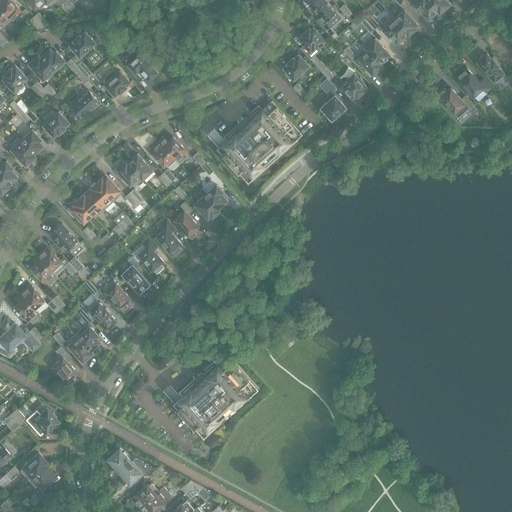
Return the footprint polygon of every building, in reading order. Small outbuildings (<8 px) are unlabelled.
[(22,12),(11,0),(3,0),(0,3),(0,6),(13,20),(22,12)] [(50,5),(45,0),(27,0),(35,8),(44,0),(49,5),(50,5)] [(313,0),(310,4),(321,17),(316,21),(325,30),(333,40),(338,36),(331,27),(330,27),(333,24),(331,22),(339,15),(325,0),(313,0)] [(440,13),(428,0),(414,0),(415,1),(413,2),(428,19),(437,10),(440,13)] [(450,4),(446,0),(428,0),(440,13),(450,4)] [(352,13),(344,4),(339,8),(348,17),(352,13)] [(13,20),(0,6),(0,24),(1,24),(3,26),(11,19),(12,21),(13,20)] [(366,10),(362,14),(365,18),(367,20),(371,16),(373,15),(368,9),(366,10)] [(416,23),(404,10),(395,18),(392,16),(409,35),(416,28),(414,27),(415,26),(414,25),(416,23)] [(50,25),(38,12),(34,16),(44,27),(50,25)] [(44,27),(34,16),(29,20),(38,29),(44,27)] [(380,25),(371,16),(367,20),(375,29),(380,25)] [(409,35),(392,16),(384,23),(386,26),(383,29),(389,36),(391,35),(396,41),(399,39),(399,40),(407,33),(408,35),(409,35)] [(375,29),(367,20),(365,18),(360,22),(371,33),(375,29)] [(300,39),(304,44),(300,48),(310,59),(320,50),(318,47),(325,40),(313,27),(311,29),(309,27),(302,34),(303,36),(300,39)] [(13,40),(3,28),(0,30),(0,34),(7,43),(13,40)] [(74,41),(70,45),(80,56),(83,53),(87,57),(95,66),(103,58),(95,50),(92,46),(95,43),(85,31),(81,35),(80,34),(73,40),(74,41)] [(390,54),(375,38),(373,39),(371,37),(363,44),(382,66),(383,65),(380,63),(390,54)] [(382,66),(363,44),(365,47),(357,54),(360,56),(358,58),(373,74),(382,66)] [(356,55),(347,46),(343,50),(351,59),(356,55)] [(65,60),(63,58),(59,53),(56,55),(50,48),(40,57),(53,71),(65,60)] [(124,57),(117,50),(113,54),(119,61),(124,57)] [(157,72),(141,53),(129,64),(136,72),(136,71),(143,79),(146,75),(150,79),(157,72)] [(504,72),(498,66),(499,65),(493,59),(493,60),(486,53),(485,54),(484,53),(478,59),(479,60),(477,61),(494,80),(495,80),(498,83),(505,75),(503,73),(504,72)] [(294,79),(309,65),(299,54),(294,58),(293,57),(287,63),(288,63),(283,67),(294,79)] [(53,71),(40,57),(37,59),(35,57),(29,63),(44,79),(53,71)] [(325,66),(317,57),(312,61),(321,70),(325,66)] [(81,70),(77,65),(71,58),(66,63),(76,74),(81,70)] [(92,72),(81,61),(77,65),(81,70),(87,77),(92,72)] [(21,83),(27,77),(16,66),(13,69),(11,67),(4,74),(5,76),(3,78),(15,91),(17,93),(25,87),(22,84),(23,84),(21,83)] [(333,76),(325,66),(321,70),(327,78),(329,80),(333,76)] [(480,82),(466,67),(456,76),(473,96),(482,88),(486,92),(492,87),(484,78),(480,82)] [(126,86),(130,82),(120,70),(116,73),(113,69),(105,77),(108,81),(105,84),(115,95),(116,94),(119,91),(120,92),(127,86),(126,86)] [(89,79),(87,77),(81,70),(76,74),(85,83),(89,79)] [(100,82),(92,72),(87,77),(89,79),(95,86),(100,82)] [(366,86),(354,73),(346,79),(348,81),(342,86),(353,98),(356,95),(357,96),(365,90),(364,88),(366,86)] [(331,91),(335,87),(329,80),(327,78),(320,85),(329,94),(327,96),(330,100),(321,107),(325,111),(323,113),(329,119),(333,116),(336,120),(346,111),(344,109),(346,107),(331,91)] [(48,92),(43,87),(37,81),(31,86),(42,98),(48,92)] [(56,93),(47,83),(43,87),(48,92),(51,97),(56,93)] [(306,92),(298,83),(293,87),(301,96),(306,92)] [(475,106),(465,95),(461,99),(451,88),(447,91),(444,87),(437,93),(454,112),(464,103),(471,110),(475,106)] [(81,116),(98,101),(89,90),(71,106),(81,116)] [(59,91),(53,96),(57,100),(62,95),(59,91)] [(22,109),(14,100),(9,104),(17,113),(22,109)] [(248,184),(302,135),(272,100),(253,117),(254,118),(249,123),(251,126),(245,132),(242,129),(237,133),(236,132),(217,149),(248,184)] [(38,118),(30,108),(25,113),(30,118),(33,122),(38,118)] [(25,113),(22,109),(17,113),(26,123),(30,118),(25,113)] [(65,126),(69,122),(59,111),(55,114),(52,110),(43,118),(46,122),(44,124),(54,136),(58,132),(59,133),(65,127),(65,126)] [(43,145),(39,141),(42,139),(33,129),(21,140),(35,156),(36,156),(34,154),(43,145)] [(187,152),(179,143),(173,136),(168,140),(164,144),(160,140),(160,141),(180,163),(188,156),(186,153),(187,152)] [(35,156),(21,140),(11,148),(26,165),(35,156)] [(180,163),(160,141),(150,149),(164,165),(166,164),(168,166),(176,159),(179,163),(180,163)] [(206,161),(197,152),(193,156),(201,165),(206,161)] [(152,170),(138,153),(128,162),(126,159),(143,178),(152,170)] [(143,178),(126,159),(116,168),(131,184),(132,183),(135,186),(143,178)] [(17,175),(11,169),(13,167),(6,160),(3,163),(0,161),(0,160),(0,176),(8,185),(16,178),(15,177),(17,175)] [(214,170),(206,161),(201,165),(209,174),(214,170)] [(176,178),(167,168),(163,172),(171,182),(176,178)] [(171,182),(163,172),(158,177),(167,186),(171,182)] [(8,185),(0,176),(0,192),(1,191),(2,193),(9,187),(8,185)] [(121,191),(107,176),(104,179),(102,177),(96,182),(113,201),(121,194),(119,193),(121,191)] [(113,201),(96,182),(91,187),(92,189),(89,192),(104,209),(113,201)] [(227,199),(221,193),(223,191),(216,184),(205,195),(219,211),(220,211),(218,209),(226,202),(225,201),(227,199)] [(187,195),(179,185),(174,189),(182,199),(187,195)] [(144,199),(134,188),(129,192),(140,204),(144,199)] [(104,209),(89,192),(86,195),(84,193),(79,198),(95,217),(104,209)] [(140,204),(129,192),(125,196),(135,208),(140,204)] [(219,211),(205,195),(195,204),(207,217),(209,215),(210,216),(211,215),(212,217),(219,211)] [(95,217),(79,198),(73,203),(74,205),(71,208),(84,222),(93,214),(95,217)] [(198,226),(188,214),(193,210),(185,201),(180,205),(184,210),(174,219),(192,238),(198,232),(195,229),(198,226)] [(184,247),(171,232),(175,228),(167,218),(158,226),(162,231),(156,236),(174,256),(184,247)] [(117,232),(126,224),(122,220),(113,228),(117,232)] [(80,243),(62,223),(60,224),(59,223),(55,227),(56,228),(51,232),(52,233),(51,233),(67,250),(69,248),(71,251),(80,243)] [(130,229),(126,224),(117,232),(121,237),(130,229)] [(96,235),(87,226),(83,230),(91,239),(96,235)] [(166,265),(153,250),(158,246),(149,236),(144,242),(148,246),(139,254),(156,274),(166,265)] [(56,275),(65,266),(73,275),(77,271),(69,262),(64,256),(60,260),(47,246),(38,255),(58,277),(56,275)] [(58,277),(38,255),(37,255),(41,259),(32,268),(46,283),(47,282),(49,285),(58,277)] [(150,283),(136,268),(140,264),(132,255),(127,260),(132,265),(123,273),(139,292),(142,290),(143,291),(149,286),(147,285),(150,283)] [(75,256),(69,262),(77,271),(79,273),(85,268),(75,256)] [(86,277),(92,271),(87,266),(85,268),(79,273),(86,280),(88,279),(86,277)] [(130,298),(120,287),(124,282),(114,271),(108,276),(111,280),(103,288),(123,310),(130,305),(126,301),(130,298)] [(98,290),(88,279),(86,280),(83,283),(93,294),(98,290)] [(44,300),(30,284),(21,293),(41,315),(35,308),(44,300)] [(41,315),(21,293),(20,293),(24,297),(15,305),(29,321),(30,320),(33,322),(41,315)] [(65,304),(57,295),(52,299),(60,308),(65,304)] [(60,308),(52,299),(48,303),(56,312),(60,308)] [(116,320),(110,313),(111,313),(105,307),(99,301),(98,302),(96,299),(88,306),(91,309),(90,310),(107,329),(108,328),(109,329),(116,323),(115,322),(116,320)] [(93,320),(83,309),(78,313),(88,324),(93,320)] [(38,340),(30,331),(29,330),(25,334),(16,324),(14,327),(7,320),(5,320),(0,329),(0,349),(8,355),(24,340),(34,351),(42,344),(38,340)] [(100,342),(96,337),(94,334),(96,332),(90,325),(86,329),(84,326),(76,333),(91,350),(100,342)] [(42,336),(34,326),(30,331),(38,340),(42,336)] [(65,341),(57,332),(53,336),(61,345),(65,341)] [(91,350),(76,333),(67,341),(70,343),(68,345),(83,361),(89,355),(87,353),(91,350)] [(77,372),(67,361),(71,357),(61,345),(55,351),(62,358),(53,366),(70,385),(77,379),(73,375),(77,372)] [(204,439),(258,390),(227,356),(208,373),(209,374),(204,378),(207,381),(200,387),(198,384),(192,389),(192,388),(173,405),(177,410),(204,439)] [(25,418),(16,408),(12,412),(16,417),(20,422),(25,418)] [(58,421),(47,408),(39,415),(40,416),(35,421),(45,433),(48,430),(50,431),(58,424),(56,423),(58,421)] [(7,425),(16,417),(12,412),(2,421),(7,425)] [(12,432),(21,423),(20,422),(16,417),(7,425),(12,432)] [(0,464),(15,451),(6,441),(0,445),(0,464)] [(155,468),(135,458),(131,461),(123,452),(123,453),(119,449),(113,455),(109,459),(114,464),(114,467),(114,469),(115,472),(116,473),(118,475),(120,476),(122,476),(125,476),(129,482),(137,475),(137,476),(140,473),(144,478),(151,472),(155,468)] [(30,476),(44,463),(42,461),(44,459),(38,452),(22,467),(30,476)] [(46,480),(53,473),(44,463),(30,476),(41,488),(48,482),(46,480)] [(156,476),(167,467),(161,463),(155,468),(151,472),(156,476)] [(9,478),(18,470),(14,465),(5,474),(9,478)] [(186,493),(197,483),(190,480),(181,488),(186,493)] [(147,483),(132,498),(140,507),(160,490),(160,489),(158,490),(151,483),(149,485),(147,483)] [(198,492),(204,487),(197,483),(186,493),(191,498),(198,492)] [(160,490),(140,507),(141,508),(145,504),(152,511),(154,511),(169,499),(173,496),(164,486),(160,490)] [(204,487),(198,492),(205,500),(211,495),(204,487)] [(34,506),(45,495),(40,489),(28,499),(34,506)] [(4,509),(14,501),(16,499),(12,495),(0,505),(4,509)] [(182,503),(172,511),(192,511),(198,507),(197,506),(194,509),(186,500),(182,503)]
